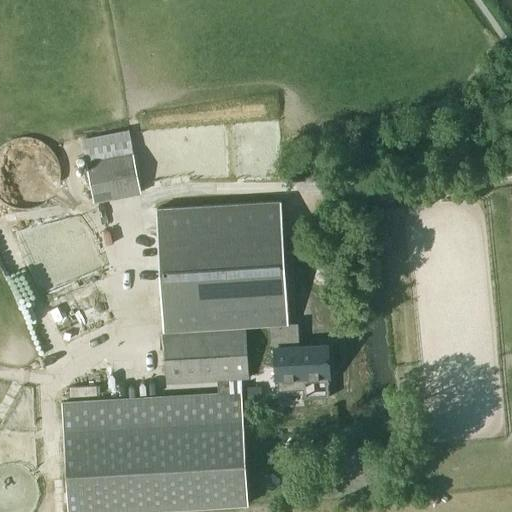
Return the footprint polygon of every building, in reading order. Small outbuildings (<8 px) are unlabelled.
[(142,193),(137,113),(89,116),(94,196),(142,193)] [(18,207),(27,208),(33,207),(40,204),(47,200),(50,196),(54,191),(57,185),(59,178),(60,169),(59,163),(56,156),(53,150),(49,145),(41,140),(37,138),(29,136),(24,136),(20,136),(11,138),(4,143),(0,145),(0,197),(4,201),(10,205),(18,207)] [(217,380),(218,391),(61,400),(68,511),(247,502),(240,390),(229,391),(229,379),(249,378),(247,328),(278,326),(279,346),(274,347),(276,380),(328,377),(326,344),(288,345),(287,325),(284,257),(281,199),(156,207),(167,383),(217,380)] [(72,384),(73,396),(98,395),(97,383),(72,384)] [(261,399),(261,385),(247,386),(248,399),(261,399)]
